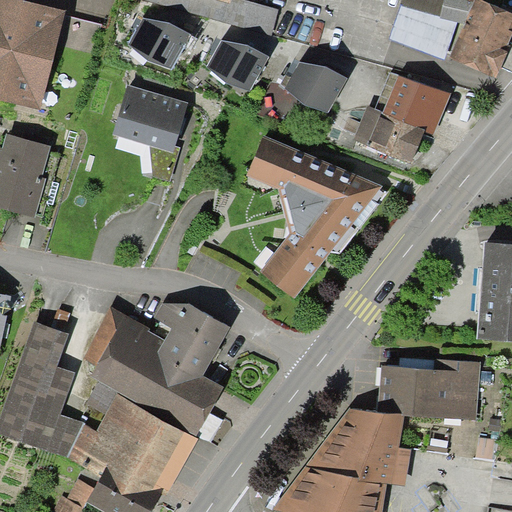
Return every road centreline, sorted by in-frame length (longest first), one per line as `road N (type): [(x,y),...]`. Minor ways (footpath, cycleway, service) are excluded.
road 1 (residential): [(0,256),(198,288),(314,369)]
road 2 (secondary): [(511,124),(314,369)]
road 3 (secondary): [(314,369),(208,508)]
